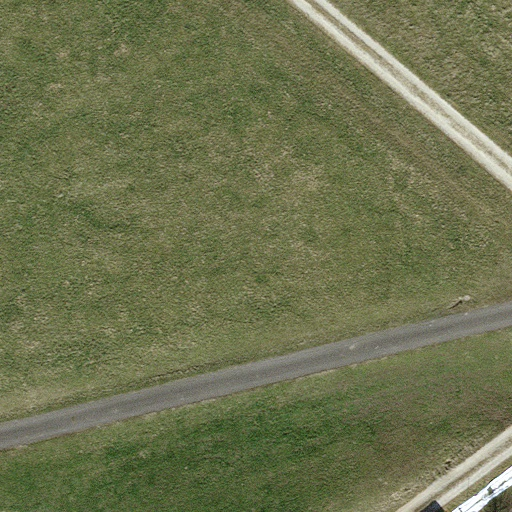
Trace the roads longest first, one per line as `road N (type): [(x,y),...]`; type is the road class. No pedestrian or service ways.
road 1 (track): [(309,0),(511,171)]
road 2 (track): [(511,435),(413,511)]
